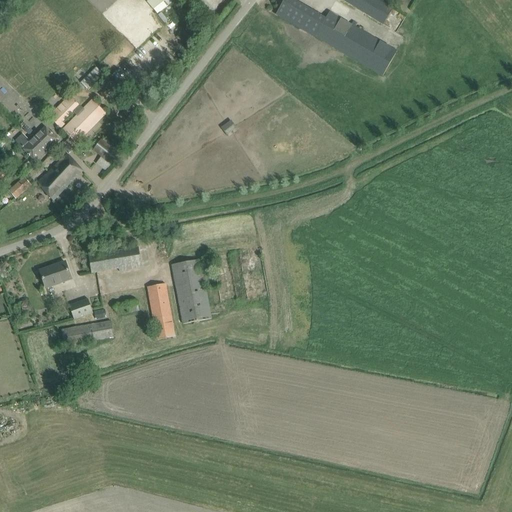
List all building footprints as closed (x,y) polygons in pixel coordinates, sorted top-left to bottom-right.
[(325,18),(295,1),(293,0),(284,0),(280,6),(277,4),(273,12),(276,14),(282,18),(382,75),(398,48),(352,22),(351,24),(329,11),(325,18)] [(392,9),(377,0),(342,0),(383,25),(392,9)] [(96,67),(81,83),(88,90),(103,75),(96,67)] [(68,96),(48,116),(60,128),(64,124),(63,122),(79,106),(68,96)] [(106,113),(99,106),(91,99),(61,129),(75,144),(106,113)] [(119,139),(127,128),(118,121),(109,133),(119,139)] [(15,141),(23,148),(35,162),(58,140),(45,127),(30,141),(23,134),(15,141)] [(103,137),(93,150),(111,164),(121,151),(103,137)] [(38,183),(53,199),(82,171),(68,155),(38,183)] [(26,159),(18,167),(23,172),(33,163),(31,161),(29,163),(26,159)] [(13,196),(18,192),(20,194),(31,185),(24,178),(9,191),(13,196)] [(117,208),(121,206),(122,201),(118,198),(114,200),(113,205),(117,208)] [(138,248),(89,256),(92,273),(114,269),(115,277),(121,276),(120,271),(142,268),(138,248)] [(211,319),(202,269),(200,259),(172,265),(183,324),(211,319)] [(72,281),(69,272),(65,262),(56,265),(57,267),(52,269),(51,267),(40,271),(46,289),(72,281)] [(153,320),(171,317),(165,284),(147,287),(153,320)] [(99,297),(89,300),(91,307),(102,304),(99,297)] [(93,314),(88,299),(69,305),(74,320),(93,314)] [(138,312),(137,305),(136,302),(115,306),(117,316),(138,312)] [(171,317),(153,320),(157,340),(175,336),(171,317)] [(114,338),(111,321),(61,330),(64,347),(114,338)]
